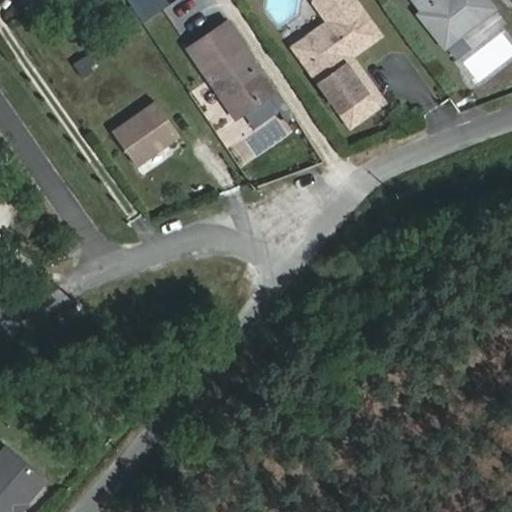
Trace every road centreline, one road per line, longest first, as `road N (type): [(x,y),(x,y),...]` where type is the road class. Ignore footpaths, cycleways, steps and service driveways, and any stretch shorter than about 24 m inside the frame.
road 1 (residential): [(0,79),(138,259),(337,178)]
road 2 (residential): [(61,511),(337,178)]
road 3 (residential): [(337,178),(511,107)]
road 4 (track): [(0,308),(138,259)]
